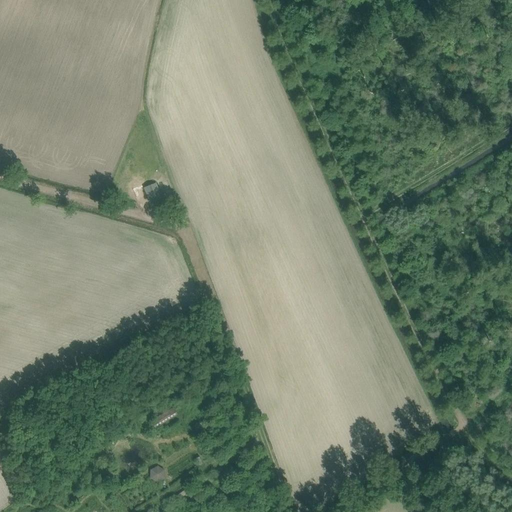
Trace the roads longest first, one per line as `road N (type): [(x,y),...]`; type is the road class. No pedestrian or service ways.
road 1 (track): [(273,0),(290,60),(451,406),(486,459),(511,480)]
road 2 (track): [(263,436),(185,233),(0,176)]
road 3 (track): [(511,121),(363,212)]
road 4 (track): [(263,436),(139,511)]
road 5 (track): [(448,435),(333,511)]
